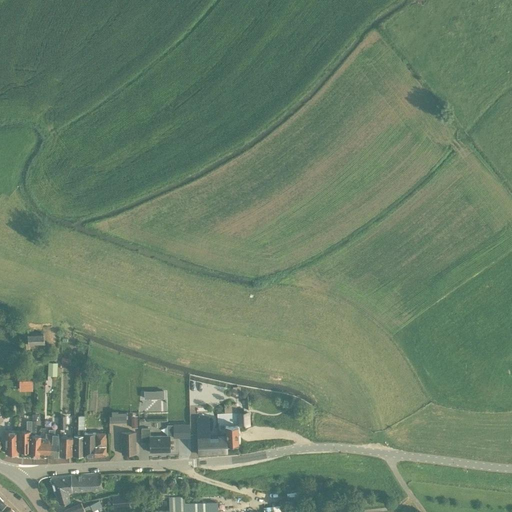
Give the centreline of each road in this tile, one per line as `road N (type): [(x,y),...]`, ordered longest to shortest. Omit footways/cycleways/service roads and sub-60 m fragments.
road 1 (unclassified): [(193,463),(320,446),(511,467)]
road 2 (residential): [(15,476),(193,463)]
